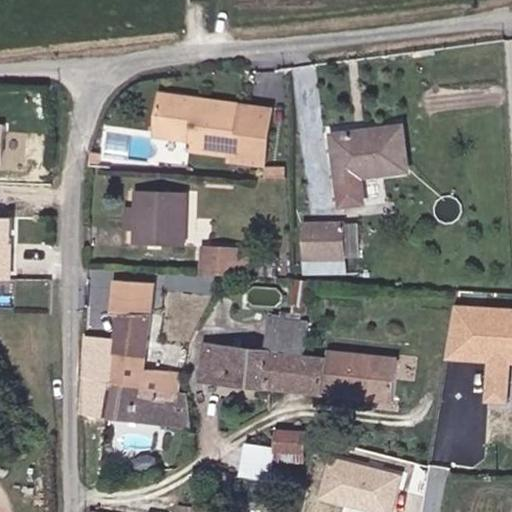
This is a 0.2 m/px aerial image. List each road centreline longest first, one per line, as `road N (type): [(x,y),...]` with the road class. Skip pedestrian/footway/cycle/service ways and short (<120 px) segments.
road 1 (residential): [(74,511),(76,185),(93,74)]
road 2 (residential): [(93,74),(511,27)]
road 3 (unknown): [(73,502),(158,496),(239,437),(305,405)]
